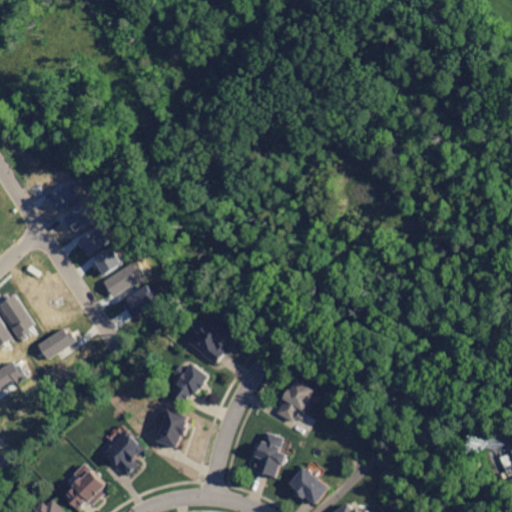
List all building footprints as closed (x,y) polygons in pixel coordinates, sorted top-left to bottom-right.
[(90,254),(112,243),(104,227),(82,239),(90,254)] [(126,264),(118,249),(96,260),(103,275),(126,264)] [(126,300),(137,316),(160,301),(149,285),(126,300)] [(0,345),(13,339),(0,311),(0,345)] [(220,365),(205,354),(206,353),(192,343),(215,313),(240,332),(226,350),(229,353),(220,365)] [(41,344),(49,358),(77,340),(69,326),(41,344)] [(0,392),(30,374),(20,358),(0,370),(0,392)] [(216,377),(212,381),(213,382),(207,390),(206,389),(201,396),(198,394),(190,405),(175,394),(185,381),(178,375),(185,365),(193,371),(198,363),(216,377)] [(302,381),(303,380),(320,391),(317,395),(319,397),(308,415),(303,412),(297,423),(282,414),(290,400),(287,398),(299,379),(302,381)] [(190,438),(187,437),(184,443),(183,442),(181,449),(162,442),(174,410),(193,418),(192,423),(194,423),(192,429),(193,429),(190,438)] [(133,477),(109,452),(132,430),(151,450),(140,461),(144,466),(133,477)] [(285,453),(293,456),(288,467),(285,466),(281,479),(258,470),(262,458),(260,457),(261,456),(260,453),(261,449),(264,448),(264,447),(266,447),(271,433),(290,439),(285,453)] [(511,472),(509,474),(502,457),(510,454),(511,458),(511,472)] [(321,505),(309,496),(307,499),(300,493),(302,490),(294,484),(308,467),(334,488),(321,505)] [(115,489),(98,505),(94,501),(84,511),(82,508),(70,496),(80,487),(78,485),(82,480),(84,482),(96,470),(115,489)] [(69,511),(39,511),(48,502),(52,506),(57,500),(69,511)] [(358,510),(362,507),(365,511),(339,511),(353,503),(358,510)]
